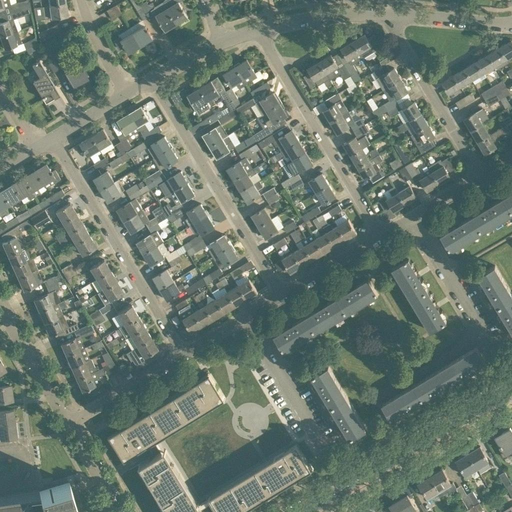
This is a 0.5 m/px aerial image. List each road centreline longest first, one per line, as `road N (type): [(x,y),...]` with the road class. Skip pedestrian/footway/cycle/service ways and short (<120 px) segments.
road 1 (residential): [(184,357),(53,141)]
road 2 (residential): [(281,299),(154,82)]
road 3 (residential): [(383,240),(256,31)]
road 4 (secondary): [(305,511),(511,387)]
road 5 (residential): [(484,179),(381,12)]
road 6 (residential): [(320,440),(248,320)]
road 7 (residential): [(67,425),(0,306)]
road 8 (residential): [(67,425),(184,357)]
road 9 (residential): [(485,334),(415,221)]
road 10 (residential): [(381,12),(511,22)]
road 11 (residential): [(256,31),(339,12),(381,12)]
